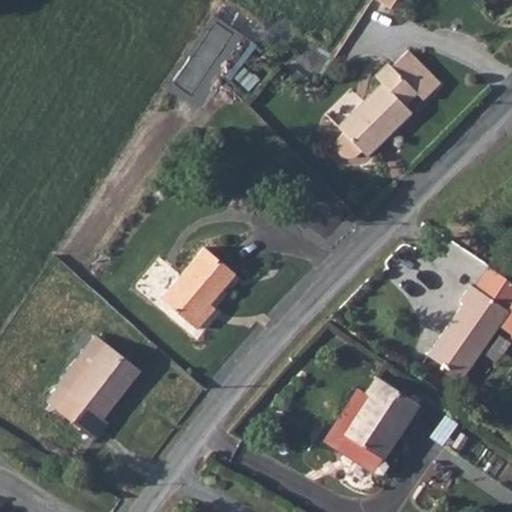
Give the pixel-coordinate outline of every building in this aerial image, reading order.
[(392,65),(389,63),(374,77),(382,84),(339,127),(344,132),(342,135),(339,141),(338,147),(338,149),(339,153),(342,156),(346,158),(350,158),(355,157),(360,154),(363,151),(367,155),(410,112),(403,106),(415,93),(422,100),(439,82),(408,49),(392,65)] [(208,306),(238,271),(208,245),(163,296),(199,327),(214,310),(208,306)] [(424,356),(457,380),(493,329),(511,340),(511,324),(502,317),(464,289),(453,306),(457,309),(424,356)] [(502,317),(511,324),(511,314),(506,311),(502,317)] [(104,414),(140,367),(108,341),(71,388),(62,381),(49,397),(95,436),(109,419),(104,414)] [(371,392),(347,431),(384,455),(418,400),(378,374),(368,390),(371,392)] [(368,390),(358,384),(324,437),(380,473),(389,459),(384,455),(347,431),(371,392),(368,390)]
